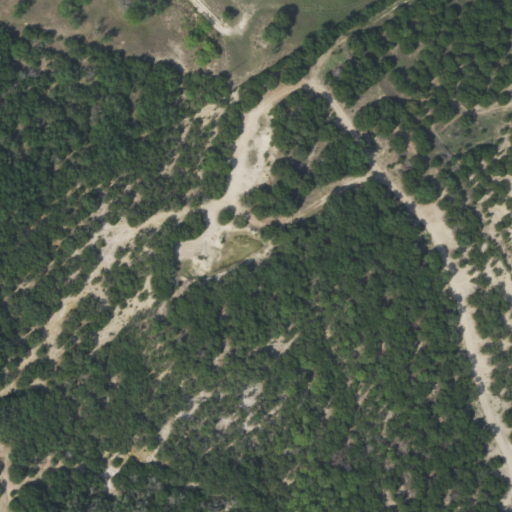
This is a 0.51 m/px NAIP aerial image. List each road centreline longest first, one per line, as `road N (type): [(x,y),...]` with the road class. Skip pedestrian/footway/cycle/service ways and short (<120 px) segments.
road 1 (residential): [(414,0),(344,38),(326,72),(277,104),(239,200),(152,220),(125,235),(97,286),(59,324),(49,354),(0,396),(14,511)]
road 2 (residential): [(326,72),(444,258),(467,369),(511,452)]
